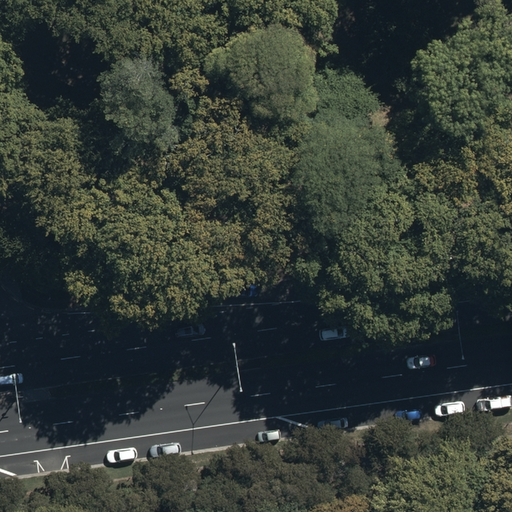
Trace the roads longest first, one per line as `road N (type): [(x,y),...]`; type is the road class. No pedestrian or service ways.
road 1 (primary): [(0,369),(511,295)]
road 2 (primary): [(511,359),(0,432)]
